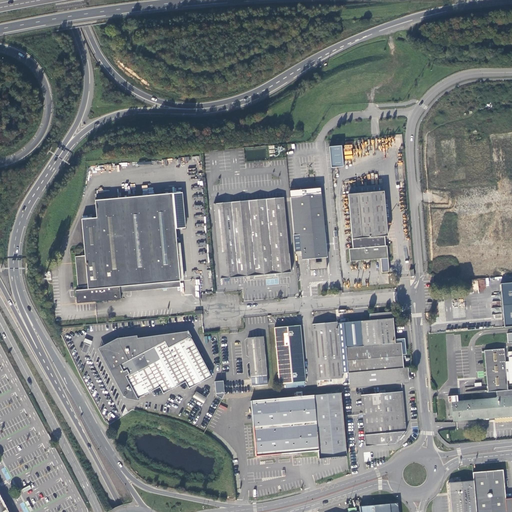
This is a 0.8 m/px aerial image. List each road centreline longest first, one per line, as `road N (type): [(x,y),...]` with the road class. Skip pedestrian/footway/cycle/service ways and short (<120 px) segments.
road 1 (trunk): [(238,101),(357,37),(492,0)]
road 2 (trunk): [(124,475),(14,276)]
road 3 (trunk): [(75,0),(101,56),(128,86),(169,103),(238,101)]
road 4 (trunk): [(0,29),(201,0)]
road 5 (trunk): [(8,337),(98,511)]
road 6 (trunk): [(58,157),(105,118),(238,101)]
road 7 (unclassified): [(414,294),(221,311)]
road 8 (unclassified): [(413,115),(414,294)]
road 9 (trunk): [(58,157),(87,78),(63,0)]
road 10 (trunk): [(0,46),(39,70),(49,103),(35,144),(0,164)]
road 11 (secondary): [(392,466),(244,509)]
road 12 (unclassified): [(414,294),(427,427)]
road 13 (trunk): [(0,299),(67,413)]
road 14 (trunk): [(14,276),(21,217),(58,157)]
road 15 (trunk): [(244,509),(149,489),(124,475)]
